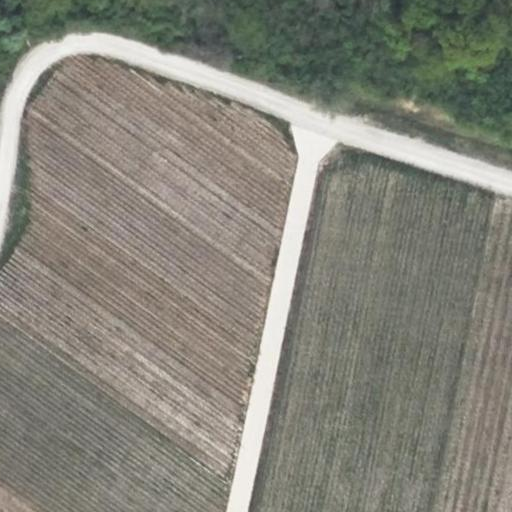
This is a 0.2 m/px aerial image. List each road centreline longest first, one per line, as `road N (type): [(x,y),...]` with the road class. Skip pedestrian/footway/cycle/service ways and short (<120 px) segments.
road 1 (unclassified): [(511,176),(117,42),(56,45),(16,75),(0,156)]
road 2 (track): [(226,511),(315,111)]
